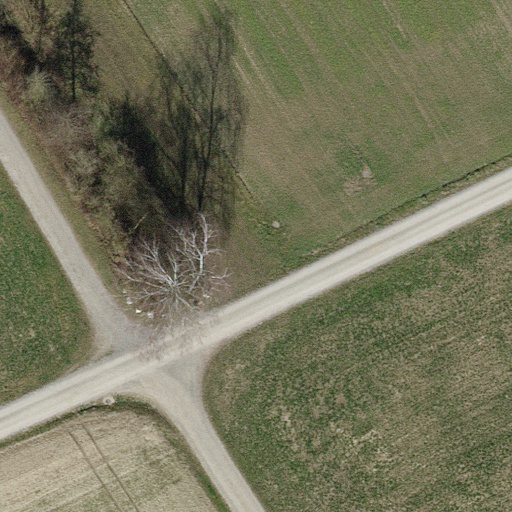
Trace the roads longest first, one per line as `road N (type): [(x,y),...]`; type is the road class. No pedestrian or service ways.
road 1 (track): [(511,185),(140,360)]
road 2 (track): [(0,137),(140,360)]
road 3 (track): [(140,360),(186,409),(249,511)]
road 4 (track): [(140,360),(0,425)]
